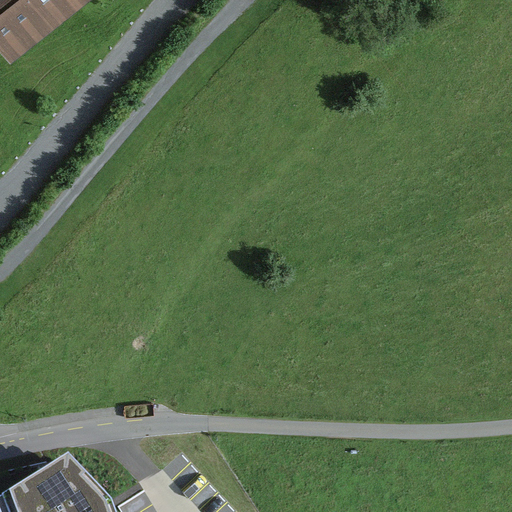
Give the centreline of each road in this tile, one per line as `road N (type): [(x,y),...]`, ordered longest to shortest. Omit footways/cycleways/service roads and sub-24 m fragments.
road 1 (residential): [(511,423),(391,431),(169,424),(0,454)]
road 2 (residential): [(0,274),(238,0)]
